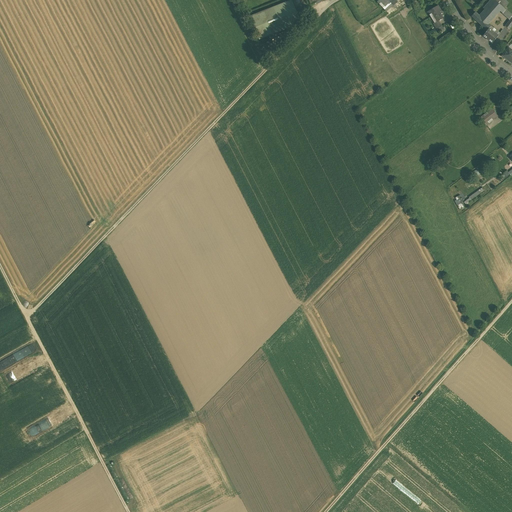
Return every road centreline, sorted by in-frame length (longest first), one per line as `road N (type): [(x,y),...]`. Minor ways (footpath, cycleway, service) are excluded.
road 1 (track): [(272,63),(26,316)]
road 2 (track): [(326,511),(511,301)]
road 3 (track): [(0,265),(128,511)]
